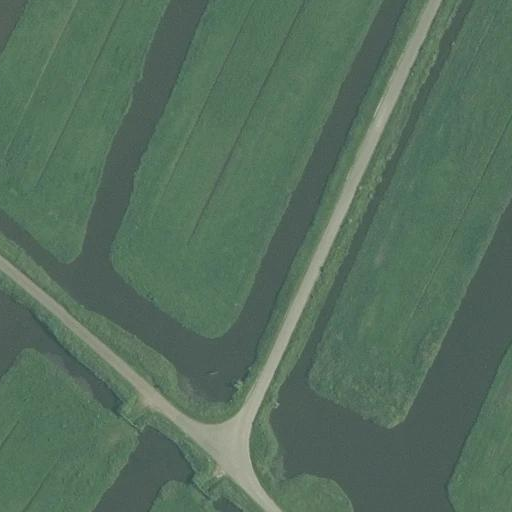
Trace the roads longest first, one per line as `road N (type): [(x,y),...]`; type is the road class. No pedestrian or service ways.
road 1 (unclassified): [(236,470),(452,0)]
road 2 (unclassified): [(236,470),(0,263)]
